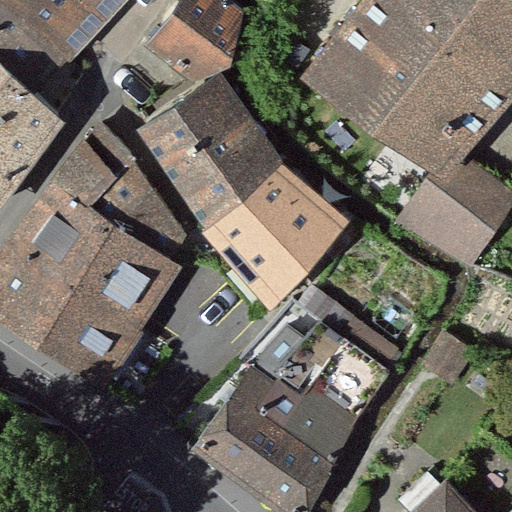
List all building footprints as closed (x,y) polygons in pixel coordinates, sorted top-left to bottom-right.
[(0,0),(0,70),(33,99),(123,0),(0,0)] [(169,0),(144,34),(189,71),(215,53),(225,47),(237,0),(169,0)] [(511,79),(511,0),(342,0),(298,56),(432,155),(395,213),(467,256),(511,192),(511,182),(456,145),(511,79)] [(266,293),(345,204),(277,147),(215,53),(189,71),(133,108),(203,211),(199,216),(266,293)] [(0,195),(58,120),(33,99),(0,70),(0,195)] [(49,167),(170,250),(183,227),(129,145),(96,112),(49,167)] [(49,167),(0,237),(0,303),(99,375),(176,254),(170,250),(49,167)] [(385,358),(396,342),(352,310),(342,326),(385,358)] [(474,345),(445,325),(423,360),(451,378),(474,345)] [(301,383),(256,349),(191,431),(295,508),(356,406),(308,372),(301,383)] [(511,511),(511,493),(490,511),(487,511),(445,468),(395,511),(511,511)]
